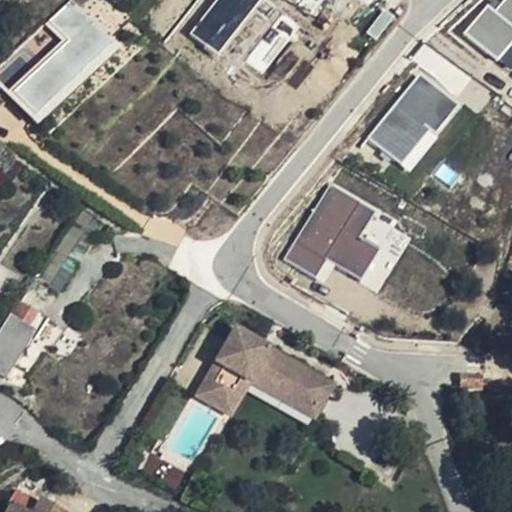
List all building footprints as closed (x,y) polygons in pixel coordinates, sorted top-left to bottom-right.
[(6,92),(38,124),(117,45),(71,0),(68,0),(45,24),(60,39),(6,92)] [(511,0),(496,0),(465,34),(511,76),(511,0)] [(434,132),(455,104),(417,76),(368,141),(400,166),(429,128),(434,132)] [(331,189),(286,263),(316,281),(327,263),(360,283),(379,251),(362,241),(376,217),(331,189)] [(0,385),(29,341),(8,327),(5,326),(1,333),(0,334),(0,385)] [(227,407),(245,374),(317,414),(332,388),(266,351),(263,356),(256,352),(259,347),(234,332),(200,392),(227,407)] [(266,351),(259,347),(256,352),(263,356),(266,351)] [(227,407),(200,392),(196,399),(230,418),(248,385),(313,421),(317,414),(245,374),(227,407)]
